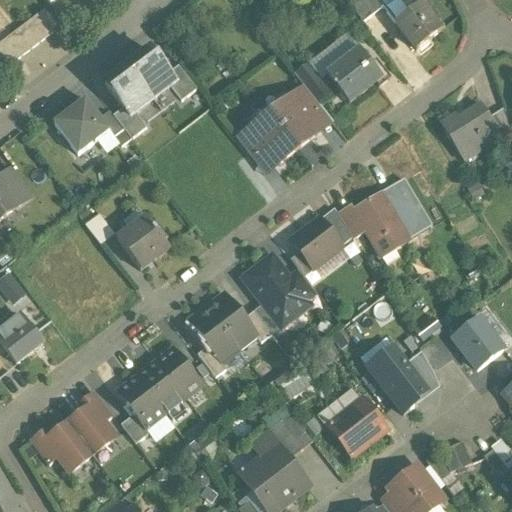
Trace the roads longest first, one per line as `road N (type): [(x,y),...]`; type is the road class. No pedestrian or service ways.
road 1 (residential): [(0,431),(463,70),(493,32)]
road 2 (residential): [(146,18),(0,128)]
road 3 (residential): [(330,511),(462,409)]
